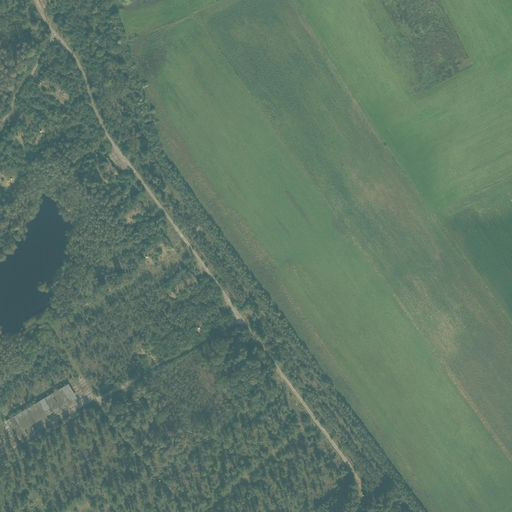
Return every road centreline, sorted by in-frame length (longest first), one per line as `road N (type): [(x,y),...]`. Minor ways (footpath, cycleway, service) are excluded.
road 1 (track): [(355,511),(352,475),(112,143),(76,59),(36,0)]
road 2 (track): [(241,318),(0,457)]
